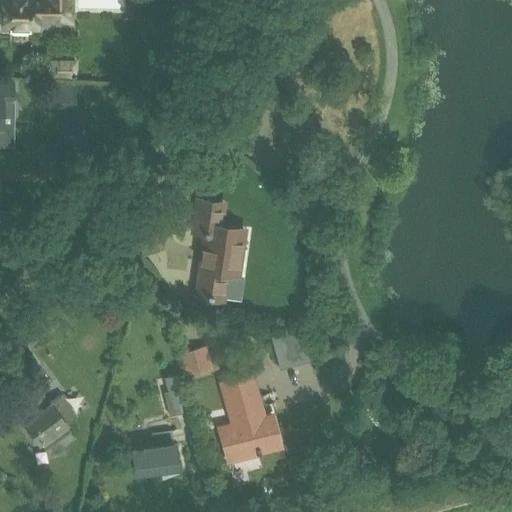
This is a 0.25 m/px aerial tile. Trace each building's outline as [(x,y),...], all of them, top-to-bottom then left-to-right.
[(4,0),(4,26),(11,26),(11,31),(31,31),(31,26),(37,26),(38,18),(48,18),(48,19),(49,19),(49,20),(71,20),(71,0),(4,0)] [(58,59),(50,59),(49,75),(50,77),(73,78),(77,74),(77,59),(69,60),(69,58),(58,58),(58,59)] [(0,144),(14,144),(14,81),(0,81),(0,144)] [(55,179),(56,164),(38,163),(38,161),(5,160),(4,179),(37,181),(37,179),(55,179)] [(237,274),(243,228),(219,225),(223,203),(197,199),(193,231),(205,232),(199,271),(198,271),(196,284),(197,284),(196,294),(220,298),(223,272),(237,274)] [(162,248),(159,237),(140,243),(143,254),(162,248)] [(36,343),(47,332),(68,313),(47,291),(27,310),(16,321),(35,342),(36,343)] [(309,359),(301,328),(271,336),(279,367),(309,359)] [(64,445),(76,437),(65,423),(66,422),(67,423),(78,415),(63,393),(51,402),(51,401),(49,402),(39,388),(49,381),(41,369),(17,387),(25,398),(27,398),(37,411),(25,421),(39,442),(40,441),(46,448),(47,456),(66,453),(64,445)] [(258,451),(280,444),(271,411),(263,413),(251,372),(222,381),(233,421),(227,423),(236,455),(257,449),(258,451)] [(175,415),(190,411),(180,373),(165,377),(175,415)] [(177,465),(174,441),(175,441),(173,429),(164,430),(153,432),(154,444),(132,447),(135,472),(177,465)]
